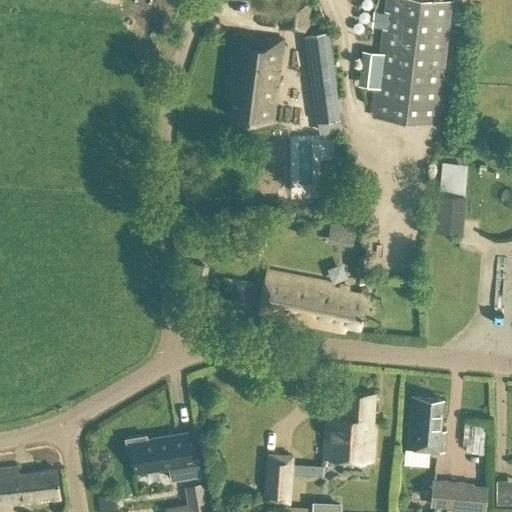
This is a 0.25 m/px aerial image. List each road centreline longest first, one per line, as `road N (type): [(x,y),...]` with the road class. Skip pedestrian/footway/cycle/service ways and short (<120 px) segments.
road 1 (residential): [(204,0),(178,65),(165,133),(175,354)]
road 2 (unclassified): [(511,363),(245,343),(175,354)]
road 3 (unclassified): [(175,354),(65,421)]
